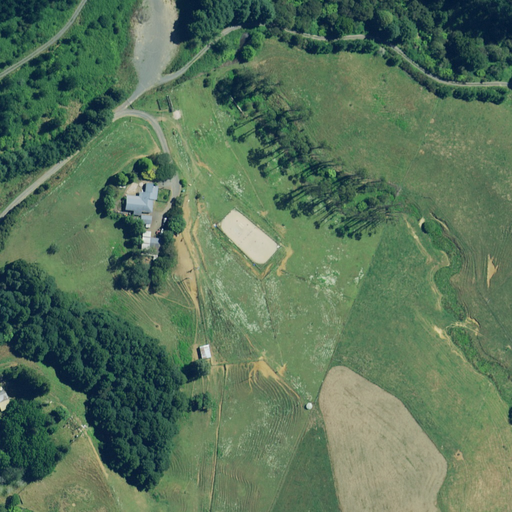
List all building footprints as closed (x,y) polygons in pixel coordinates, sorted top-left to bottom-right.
[(169,95),(165,96),(170,112),(174,110),(169,95)] [(157,185),(144,184),(143,193),(137,192),(137,197),(124,195),(122,213),(140,215),(139,224),(148,225),(151,199),(155,200),(157,185)] [(152,228),(141,227),(139,256),(156,258),(156,254),(161,254),(162,239),(151,238),(152,228)] [(201,359),(212,357),(211,353),(210,353),(207,344),(198,347),(201,359)] [(5,391),(0,392),(0,410),(0,411),(12,405),(5,391)]
